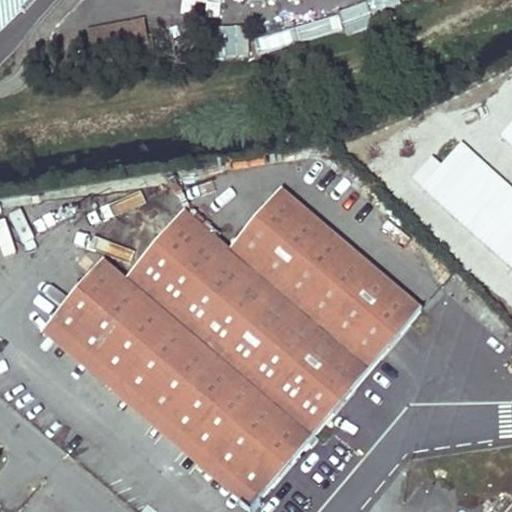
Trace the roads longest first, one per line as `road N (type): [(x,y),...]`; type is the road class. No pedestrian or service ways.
road 1 (unknown): [(205,511),(18,357),(12,333),(21,301),(45,267),(108,223),(211,185),(258,178),(313,183),(395,246),(511,383)]
road 2 (residential): [(341,511),(387,457),(420,433),(511,415)]
